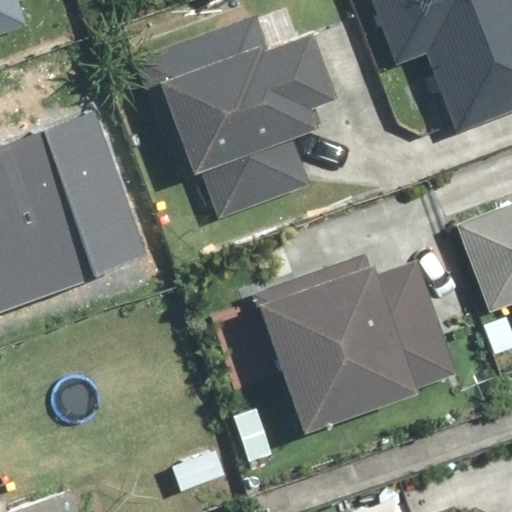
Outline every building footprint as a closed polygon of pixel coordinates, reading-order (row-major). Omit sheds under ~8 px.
[(0,0),(0,34),(52,18),(46,0),(0,0)] [(511,0),(380,0),(405,64),(436,52),(464,128),(511,110),(511,0)] [(244,31),(140,67),(195,227),(311,186),(295,140),(330,128),(324,111),(382,91),(358,21),(253,57),(244,31)] [(0,141),(24,134),(7,82),(0,83),(0,141)] [(0,146),(0,303),(145,251),(95,113),(0,146)] [(511,207),(465,225),(496,312),(511,306),(511,207)] [(428,385),(466,375),(428,241),(265,287),(306,433),(431,397),(428,385)] [(83,511),(79,497),(33,511),(83,511)]
